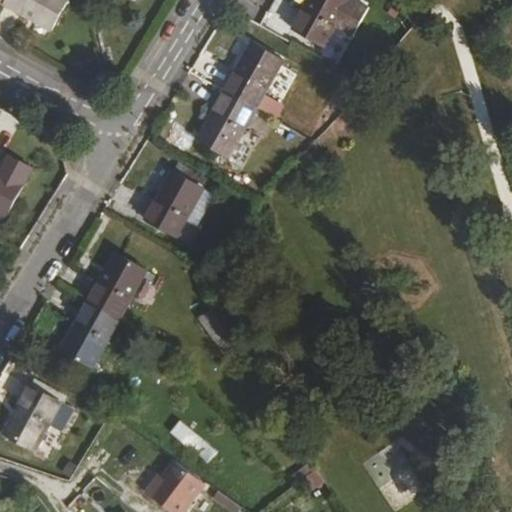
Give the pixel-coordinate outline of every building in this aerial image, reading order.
[(2,0),(0,3),(49,30),(66,0),(2,0)] [(367,8),(353,0),(306,0),(290,29),(321,46),(333,25),(352,35),(367,8)] [(250,43),(223,91),(254,108),(282,60),(250,43)] [(254,108),(223,91),(195,138),(227,156),(254,108)] [(261,113),(277,118),(281,101),(266,96),(261,113)] [(0,154),(0,172),(22,185),(31,166),(2,151),(0,154)] [(175,163),(170,170),(202,187),(206,180),(175,163)] [(175,236),(184,221),(202,187),(170,170),(144,218),(175,236)] [(0,213),(4,216),(22,185),(0,172),(0,213)] [(202,187),(184,221),(194,227),(213,195),(202,187)] [(89,271),(100,278),(113,254),(102,248),(89,271)] [(100,278),(87,300),(119,318),(132,326),(142,307),(129,299),(137,285),(146,270),(114,253),(113,254),(100,278)] [(129,299),(142,307),(149,293),(137,285),(129,299)] [(119,318),(87,300),(60,349),(93,366),(119,318)] [(225,330),(210,308),(198,318),(213,339),(225,330)] [(33,450),(61,401),(28,385),(2,433),(33,450)] [(178,422),(168,435),(208,464),(218,451),(178,422)] [(364,460),(392,511),(426,493),(398,442),(364,460)] [(174,511),(188,511),(209,485),(174,460),(149,494),(174,511)] [(69,479),(74,469),(66,464),(60,474),(69,479)] [(94,480),(82,495),(103,511),(119,511),(125,505),(94,480)]
